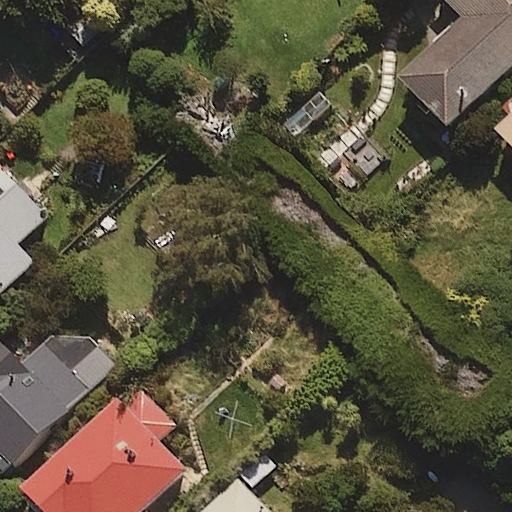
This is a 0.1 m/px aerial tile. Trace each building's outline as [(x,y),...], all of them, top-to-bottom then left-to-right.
[(511,85),(511,0),(443,0),(471,26),(409,90),(461,139),(511,85)] [(511,112),(494,131),(511,148),(511,112)] [(52,223),(0,173),(0,311),(40,270),(23,254),(52,223)] [(124,368),(91,337),(65,364),(52,352),(31,374),(3,348),(0,351),(0,479),(9,489),(124,368)] [(180,430),(140,390),(32,500),(43,511),(157,511),(193,476),(164,447),(180,430)] [(268,511),(241,486),(216,511),(268,511)]
